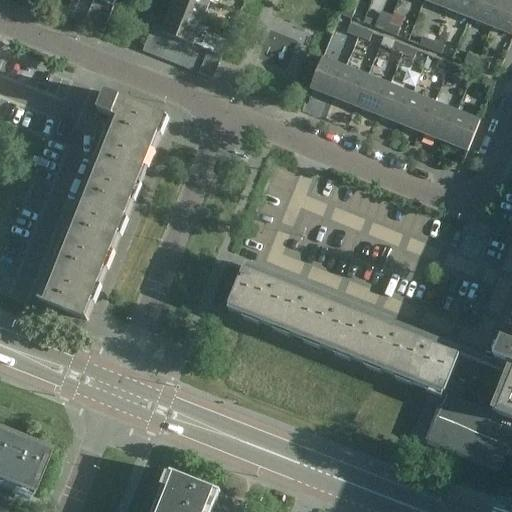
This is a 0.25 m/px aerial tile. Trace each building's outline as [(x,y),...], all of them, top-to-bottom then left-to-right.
[(202,23),(211,1),(209,0),(175,0),(173,7),(163,3),(159,12),(170,16),(172,11),(202,23)] [(447,10),(450,0),(424,0),(425,1),(447,10)] [(469,19),(476,0),(450,0),(447,10),(469,19)] [(491,28),(502,0),(476,0),(469,19),(491,28)] [(511,1),(509,0),(502,0),(491,28),(511,35),(511,1)] [(351,19),(351,18),(354,11),(344,7),(340,15),(351,19)] [(193,46),(202,23),(172,11),(170,16),(164,29),(154,25),(150,34),(162,38),(163,34),(193,46)] [(386,33),(389,25),(378,20),(375,28),(386,33)] [(358,38),(361,29),(350,25),(347,34),(358,38)] [(400,29),(389,25),(386,33),(397,37),(400,29)] [(368,42),(372,34),(361,29),(358,38),(368,42)] [(155,57),(162,38),(150,34),(143,52),(155,57)] [(175,39),(163,34),(162,38),(155,57),(166,61),(175,39)] [(423,38),(419,46),(430,50),(433,42),(423,38)] [(186,43),(175,39),(166,61),(177,65),(186,43)] [(444,47),(433,42),(430,50),(441,55),(444,47)] [(193,46),(186,43),(177,65),(188,70),(197,48),(193,46)] [(406,47),(395,43),(391,51),(402,56),(406,47)] [(413,60),(416,52),(406,47),(402,56),(413,60)] [(208,52),(197,48),(188,70),(199,74),(208,52)] [(209,52),(200,74),(213,80),(222,58),(209,52)] [(475,68),(478,60),(467,56),(464,64),(475,68)] [(334,99),(346,69),(323,59),(311,90),(334,99)] [(489,64),(478,60),(475,68),(486,73),(489,64)] [(436,69),(447,73),(450,65),(439,61),(436,69)] [(458,78),(461,69),(450,65),(447,73),(458,78)] [(356,108),(368,78),(346,69),(334,99),(356,108)] [(378,117),(390,86),(368,78),(356,108),(378,117)] [(495,83),(484,79),(481,87),(492,91),(495,83)] [(401,125),(413,95),(390,86),(378,117),(401,125)] [(106,93),(105,95),(98,113),(113,118),(41,301),(40,301),(39,302),(87,321),(88,322),(94,305),(96,305),(103,288),(101,287),(108,271),(109,272),(116,254),(115,254),(121,238),(123,238),(130,221),(128,220),(135,204),(136,204),(143,187),(142,186),(148,170),(149,171),(156,153),(155,153),(161,137),(163,137),(170,120),(168,119),(168,118),(106,93)] [(423,134),(435,104),(413,95),(401,125),(423,134)] [(445,143),(457,113),(435,104),(423,134),(445,143)] [(480,122),(457,113),(445,143),(468,152),(480,122)] [(444,395),(443,394),(452,372),(455,364),(457,364),(460,357),(458,356),(460,351),(247,266),(245,271),(230,309),(229,312),(244,318),(243,320),(260,327),(261,325),(275,330),(274,333),(290,339),(291,337),(305,342),(304,345),(321,351),(322,349),(335,354),(334,357),(351,363),(352,361),(366,367),(365,369),(381,375),(382,373),(397,379),(396,381),(412,388),(413,385),(427,391),(426,393),(442,400),(444,395)] [(511,345),(502,341),(495,360),(503,363),(508,365),(509,364),(511,365),(511,378),(503,400),(497,415),(511,421),(511,345)] [(511,441),(511,421),(497,415),(461,401),(468,383),(452,376),(453,373),(452,372),(443,394),(444,395),(426,441),(443,448),(501,471),(511,441)] [(0,487),(11,492),(10,494),(28,501),(30,496),(45,459),(45,458),(47,453),(0,434),(0,487)] [(212,511),(219,494),(220,494),(221,492),(171,473),(171,474),(169,473),(153,511),(212,511)]
